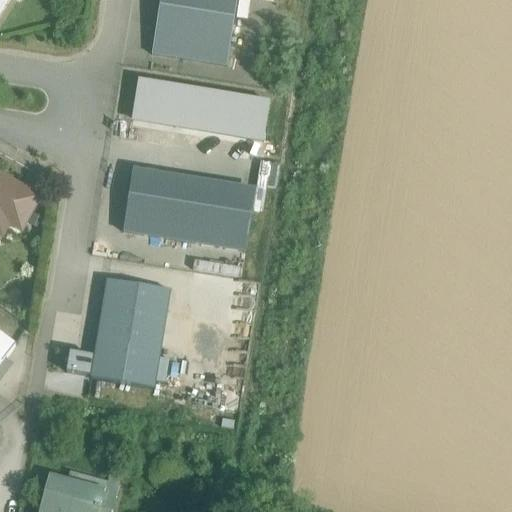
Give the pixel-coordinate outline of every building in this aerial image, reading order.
[(0,0),(0,18),(11,0),(0,0)] [(238,0),(160,0),(153,57),(227,69),(238,0)] [(140,82),(133,124),(263,146),(270,104),(140,82)] [(274,191),(276,164),(259,163),(257,189),(274,191)] [(40,199),(0,176),(0,220),(22,232),(40,199)] [(243,197),(133,179),(124,235),(246,254),(255,199),(243,197)] [(204,266),(221,268),(220,274),(239,276),(242,254),(207,249),(204,266)] [(171,293),(108,282),(92,381),(155,392),(171,293)] [(0,367),(15,347),(0,335),(0,367)] [(113,511),(120,488),(71,475),(68,484),(60,511),(113,511)] [(50,479),(40,511),(60,511),(68,484),(50,479)]
